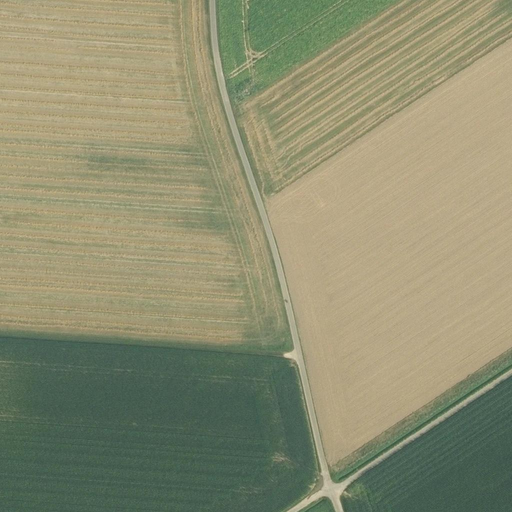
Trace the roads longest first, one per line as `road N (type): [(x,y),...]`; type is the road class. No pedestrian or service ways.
road 1 (track): [(341,511),(223,92),(213,0)]
road 2 (track): [(0,336),(297,355)]
road 3 (track): [(511,372),(292,511)]
